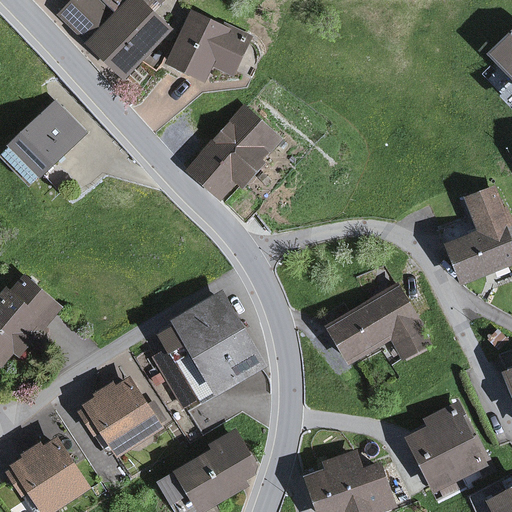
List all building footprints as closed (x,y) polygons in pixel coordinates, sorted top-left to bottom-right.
[(176,29),(146,0),(77,0),(68,10),(133,73),(176,29)] [(252,39),(195,14),(172,65),(205,80),(214,60),(238,71),(252,39)] [(511,32),(491,53),(511,73),(511,32)] [(55,103),(12,147),(44,179),(87,135),(55,103)] [(280,141),(251,111),(195,165),(224,195),(280,141)] [(486,239),(457,250),(471,283),(511,265),(511,228),(494,184),(468,195),(486,239)] [(23,276),(0,304),(0,366),(9,374),(63,308),(23,276)] [(434,346),(402,285),(331,323),(350,360),(396,336),(408,359),(434,346)] [(230,306),(166,339),(176,358),(193,350),(216,396),(264,371),(230,306)] [(133,385),(91,411),(121,457),(163,431),(133,385)] [(436,435),(411,446),(435,496),(488,471),(458,407),(429,420),(436,435)] [(217,451),(180,472),(193,494),(203,511),(206,511),(252,485),(249,481),(259,475),(261,467),(239,430),(214,445),(217,451)] [(62,511),(99,488),(67,440),(25,467),(54,511),(62,511)] [(333,469),(315,475),(328,511),(370,511),(403,501),(390,463),(373,469),(365,448),(330,460),(333,469)] [(180,472),(161,483),(174,505),(193,494),(180,472)] [(511,511),(511,499),(496,509),(498,511),(511,511)]
